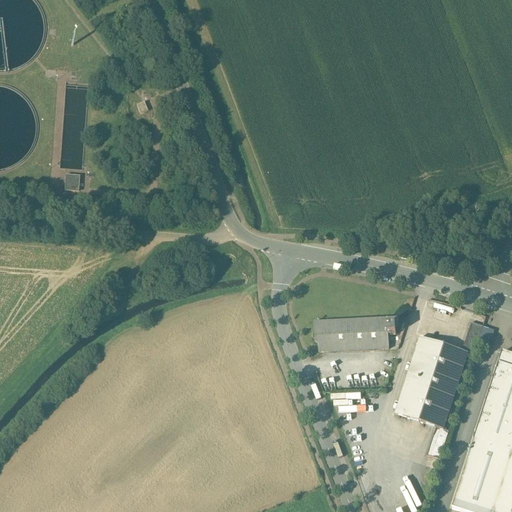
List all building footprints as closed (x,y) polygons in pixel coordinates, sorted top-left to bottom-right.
[(139,105),(133,107),(138,116),(143,114),(139,105)] [(78,178),(65,177),(64,192),(77,193),(78,178)] [(398,319),(314,324),(315,345),(318,344),(319,354),(388,351),(388,337),(395,336),(396,327),(399,327),(398,319)] [(471,325),(461,353),(467,355),(473,358),(483,328),(471,325)] [(420,339),(394,417),(443,432),(467,355),(461,353),(420,339)] [(511,511),(511,356),(502,353),(452,511),(456,511),(511,511)]
